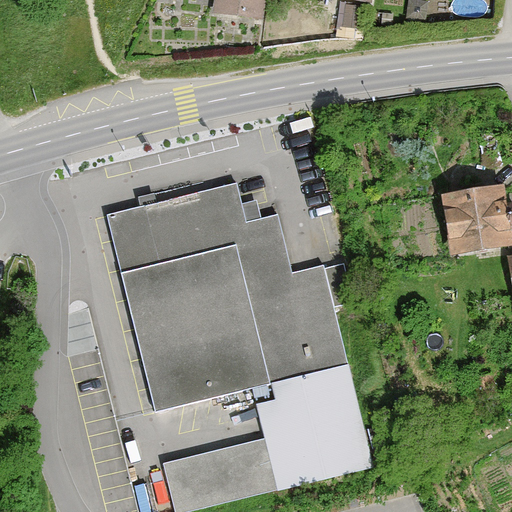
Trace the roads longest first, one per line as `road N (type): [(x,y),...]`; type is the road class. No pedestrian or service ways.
road 1 (secondary): [(5,153),(245,94),(507,57)]
road 2 (residential): [(22,210),(49,254),(47,447),(80,511)]
road 3 (unknown): [(94,193),(155,436)]
